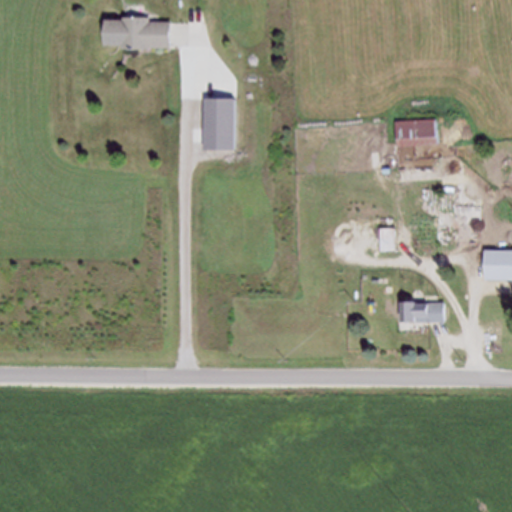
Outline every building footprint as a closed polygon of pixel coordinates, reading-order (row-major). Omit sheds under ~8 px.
[(171,21),(152,20),(152,15),(124,15),(124,19),(106,18),(105,44),(171,45),(171,21)] [(235,97),(236,148),(204,149),(204,98),(235,97)] [(439,119),(440,144),(399,146),(398,121),(439,119)] [(395,226),(395,250),(346,250),(346,227),(395,226)] [(511,250),(511,279),(488,279),(488,251),(511,250)] [(444,301),(445,320),(399,321),(399,302),(444,301)]
